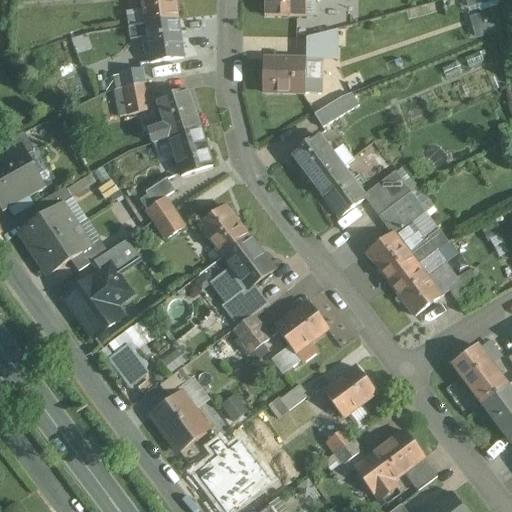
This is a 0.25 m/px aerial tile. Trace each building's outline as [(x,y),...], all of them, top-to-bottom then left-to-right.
[(174,0),(141,0),(145,25),(177,20),(174,0)] [(305,0),(265,0),(265,15),(305,16),(305,0)] [(466,0),(471,15),(500,6),(498,0),(466,0)] [(498,10),(471,16),(476,39),(504,33),(498,10)] [(129,25),(143,24),(142,11),(128,12),(129,25)] [(177,20),(145,25),(150,64),(182,59),(177,20)] [(304,60),(264,59),(263,94),(303,95),(304,60)] [(309,65),(310,95),(325,94),(324,65),(309,65)] [(142,71),(121,75),(124,90),(145,86),(144,83),(142,71)] [(145,86),(124,90),(129,116),(150,112),(145,86)] [(124,90),(116,91),(114,91),(120,118),(129,116),(124,90)] [(188,91),(157,102),(165,126),(149,131),(154,145),(170,140),(169,140),(200,130),(188,91)] [(316,114),(324,128),(361,106),(352,92),(316,114)] [(200,130),(169,140),(170,140),(181,177),(212,167),(200,130)] [(24,134),(3,145),(9,157),(22,150),(26,157),(34,153),(24,134)] [(340,169),(317,137),(291,157),(315,188),(340,169)] [(9,157),(0,162),(0,205),(3,211),(43,189),(26,157),(22,150),(9,157)] [(361,197),(340,169),(315,188),(338,219),(364,200),(361,197)] [(394,173),(361,197),(364,200),(377,218),(410,194),(394,173)] [(165,181),(146,193),(148,196),(154,206),(165,199),(173,193),(165,181)] [(65,189),(34,206),(43,219),(62,206),(62,207),(73,200),(65,189)] [(410,194),(377,218),(390,236),(392,235),(393,237),(424,214),(410,194)] [(148,196),(140,201),(147,211),(154,206),(148,196)] [(154,206),(147,211),(154,223),(173,211),(165,199),(154,206)] [(62,206),(20,234),(35,255),(76,228),(62,207),(62,206)] [(226,208),(200,227),(223,259),(249,239),(226,208)] [(173,211),(154,223),(166,241),(185,228),(173,211)] [(76,228),(35,255),(49,276),(71,262),(90,249),(90,248),(76,228)] [(446,244),(438,232),(427,240),(428,241),(436,252),(446,244)] [(390,236),(366,254),(390,286),(436,252),(428,241),(407,256),(393,237),(392,235),(390,236)] [(249,239),(223,259),(247,291),(273,271),(249,239)] [(100,241),(90,248),(90,249),(71,262),(79,273),(108,253),(100,241)] [(436,252),(390,286),(414,319),(441,299),(425,278),(455,256),(446,244),(436,252)] [(201,275),(208,285),(230,271),(223,261),(201,275)] [(111,267),(66,300),(94,340),(115,325),(111,318),(112,311),(132,296),(111,267)] [(485,297),(470,273),(457,281),(460,286),(449,293),(461,312),(485,297)] [(218,290),(208,294),(215,310),(225,306),(218,290)] [(243,292),(224,307),(233,318),(252,303),(243,292)] [(308,305),(276,329),(296,356),(328,332),(308,305)] [(252,317),(233,332),(250,354),(269,340),(252,317)] [(109,361),(132,388),(151,372),(128,344),(109,361)] [(507,388),(478,349),(453,367),(482,407),(507,388)] [(184,369),(159,387),(167,398),(192,379),(184,369)] [(356,369),(324,393),(344,419),(375,396),(356,369)] [(299,387),(280,401),(288,412),(307,398),(299,387)] [(511,394),(507,388),(482,407),(511,446),(511,394)] [(181,395),(152,417),(178,452),(195,440),(191,436),(204,426),(181,395)] [(236,395),(223,405),(235,421),(248,411),(236,395)] [(345,430),(327,443),(336,455),(353,442),(345,430)] [(367,460),(356,468),(357,470),(380,500),(397,488),(393,482),(404,474),(423,460),(424,459),(404,432),(367,460)] [(353,442),(336,455),(344,466),(344,467),(362,453),(353,442)] [(362,453),(344,467),(344,466),(340,469),(346,477),(357,470),(356,468),(367,460),(362,453)] [(423,460),(404,474),(418,492),(437,478),(423,460)] [(463,511),(452,497),(431,511),(463,511)]
